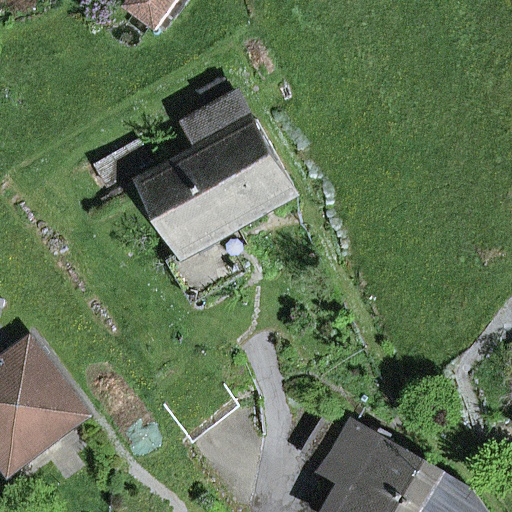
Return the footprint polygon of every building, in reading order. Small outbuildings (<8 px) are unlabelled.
[(156,26),(175,0),(135,0),(131,7),(156,26)] [(236,254),(225,234),(238,226),(297,193),(240,95),(187,125),(202,152),(145,184),(185,254),(173,261),(196,301),(247,273),(236,254)] [(110,188),(154,162),(141,140),(97,165),(110,188)] [(236,254),(250,247),(238,226),(225,234),(236,254)] [(0,453),(15,473),(89,416),(33,342),(0,366),(0,453)] [(189,437),(237,400),(200,353),(152,390),(189,437)] [(344,493),(333,511),(401,511),(428,465),(356,425),(359,420),(333,406),(305,456),(332,470),(330,474),(349,485),(344,493)] [(0,470),(15,473),(0,453),(0,470)] [(488,511),(473,489),(428,465),(401,511),(488,511)] [(316,509),(320,511),(333,511),(344,493),(329,485),(316,509)]
